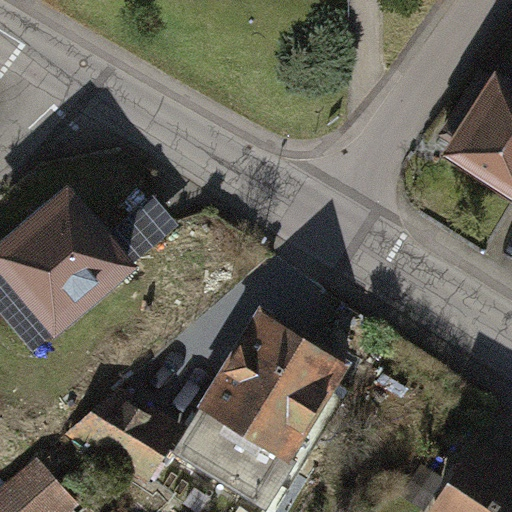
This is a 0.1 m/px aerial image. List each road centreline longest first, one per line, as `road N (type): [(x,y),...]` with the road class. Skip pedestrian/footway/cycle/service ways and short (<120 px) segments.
road 1 (residential): [(81,74),(334,221)]
road 2 (residential): [(483,0),(334,221)]
road 3 (residential): [(334,221),(511,335)]
